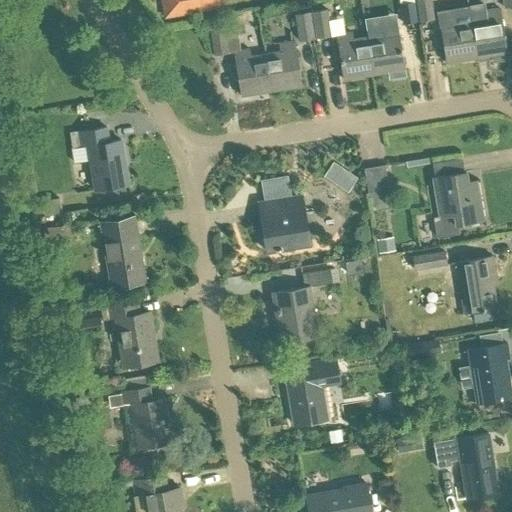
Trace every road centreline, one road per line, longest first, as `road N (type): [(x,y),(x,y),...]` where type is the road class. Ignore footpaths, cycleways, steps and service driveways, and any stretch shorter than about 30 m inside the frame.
road 1 (residential): [(245,511),(185,149)]
road 2 (residential): [(511,103),(506,97),(185,149)]
road 3 (residential): [(185,149),(90,0)]
